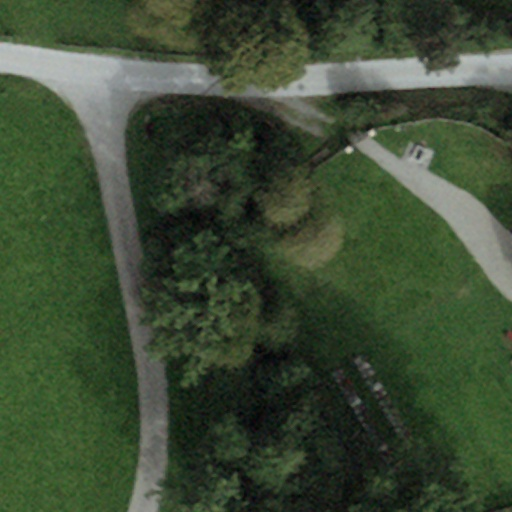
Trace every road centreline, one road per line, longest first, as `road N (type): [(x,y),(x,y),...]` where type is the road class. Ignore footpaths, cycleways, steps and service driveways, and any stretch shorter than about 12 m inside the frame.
road 1 (unclassified): [(0,65),(91,79),(316,92),(511,78)]
road 2 (track): [(91,79),(154,329),(162,472),(148,511)]
